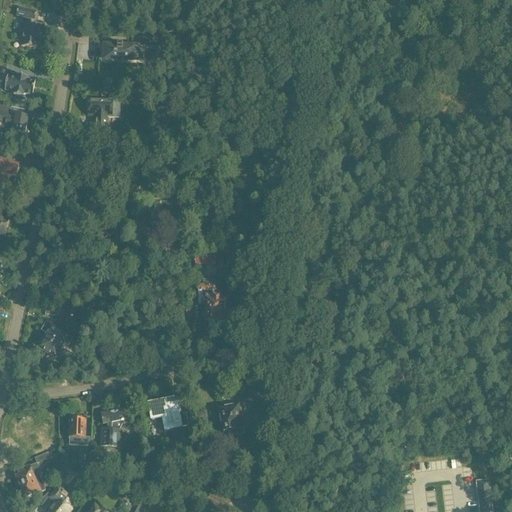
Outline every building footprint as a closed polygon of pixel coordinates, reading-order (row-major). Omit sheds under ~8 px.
[(11,13),(12,2),(4,1),(3,12),(11,13)] [(21,31),(20,32),(20,40),(22,40),(21,47),(39,49),(40,41),(41,33),(41,25),(33,24),(34,21),(35,21),(37,13),(18,9),(17,17),(22,18),(21,24),(24,24),(23,32),(21,31)] [(150,37),(132,37),(132,46),(161,47),(160,64),(167,64),(168,38),(158,38),(158,36),(150,36),(150,37)] [(123,48),(123,45),(117,45),(117,48),(105,47),(105,61),(138,62),(138,48),(123,48)] [(17,80),(8,78),(5,92),(15,93),(14,96),(23,98),(24,95),(33,97),(36,83),(26,81),(27,78),(18,77),(17,80)] [(89,101),(89,117),(96,117),(96,121),(95,121),(94,134),(107,134),(108,119),(118,119),(119,102),(113,101),(99,101),(98,99),(93,98),(91,101),(89,101)] [(25,135),(29,118),(8,114),(9,109),(0,106),(0,123),(5,125),(4,130),(25,135)] [(16,178),(19,166),(0,162),(0,190),(3,192),(7,176),(16,178)] [(241,201),(237,191),(231,193),(231,195),(223,198),(222,196),(218,197),(218,199),(216,200),(219,208),(220,208),(220,210),(224,209),(223,207),(241,201)] [(137,222),(141,202),(130,200),(126,219),(137,222)] [(152,215),(152,228),(180,229),(181,218),(178,218),(178,208),(174,208),(171,215),(168,215),(168,216),(152,215)] [(146,253),(139,257),(145,269),(153,264),(146,253)] [(213,266),(213,255),(195,254),(195,266),(213,266)] [(219,297),(219,295),(215,295),(217,295),(217,291),(215,291),(216,286),(215,286),(215,280),(203,280),(203,286),(198,286),(198,291),(198,305),(206,305),(206,322),(216,322),(216,323),(224,323),(224,319),(225,301),(223,301),(223,297),(219,297)] [(63,318),(64,311),(51,309),(51,316),(63,318)] [(86,325),(87,315),(79,315),(79,325),(86,325)] [(69,347),(72,340),(68,337),(51,327),(52,326),(46,323),(41,331),(47,335),(38,349),(56,359),(58,356),(60,354),(61,352),(61,349),(64,344),(69,347)] [(176,401),(166,403),(150,406),(152,419),(153,421),(163,419),(166,432),(165,432),(165,433),(183,429),(183,428),(181,429),(181,427),(189,426),(186,414),(179,416),(176,401)] [(245,435),(244,427),(239,406),(219,410),(223,433),(235,430),(236,436),(245,435)] [(130,423),(128,410),(102,416),(104,426),(105,425),(105,430),(104,430),(103,448),(118,448),(119,431),(122,425),(130,423)] [(198,421),(206,419),(205,412),(197,413),(198,421)] [(69,447),(89,447),(89,438),(85,438),(86,421),(78,421),(76,419),(73,419),(71,420),(69,421),(68,440),(70,440),(69,447)] [(24,432),(17,439),(29,451),(42,438),(51,446),(59,438),(59,433),(49,423),(43,429),(36,421),(24,433),(24,432)] [(37,464),(50,459),(48,453),(35,459),(37,464)] [(105,475),(105,463),(99,462),(99,458),(93,458),(92,474),(105,475)] [(213,474),(211,463),(203,464),(206,484),(220,482),(218,473),(213,474)] [(39,469),(37,465),(30,468),(30,467),(15,474),(18,480),(18,481),(19,484),(20,485),(21,487),(40,479),(36,470),(39,469)] [(63,480),(69,473),(68,469),(67,468),(59,472),(63,480)] [(150,472),(148,484),(157,485),(158,473),(150,472)] [(67,483),(73,475),(72,474),(69,473),(63,480),(67,483)] [(26,500),(41,494),(41,493),(45,491),(43,485),(40,479),(21,487),(21,489),(21,490),(22,492),(23,493),(26,500)] [(491,511),(488,481),(477,483),(480,511),(491,511)] [(68,496),(64,493),(65,492),(59,487),(51,496),(57,501),(55,503),(57,504),(50,511),(70,511),(72,511),(68,508),(75,500),(69,495),(68,496)] [(209,490),(203,503),(223,511),(230,511),(235,502),(209,490)] [(133,510),(131,511),(141,511),(145,505),(137,501),(133,510)]
